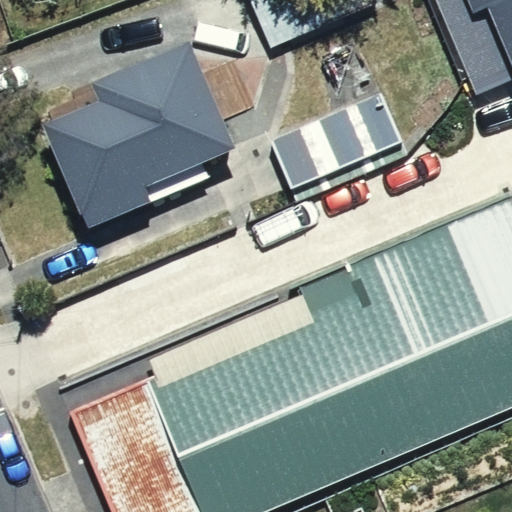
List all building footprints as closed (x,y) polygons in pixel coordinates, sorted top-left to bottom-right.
[(237,0),(259,51),(381,0),(237,0)] [(511,0),(435,0),(481,108),(511,94),(511,0)] [(235,149),(190,42),(94,83),(102,102),(43,127),(88,230),(155,202),(148,186),(235,149)] [(380,93),(270,139),(291,188),(401,142),(380,93)] [(511,196),(300,286),(303,294),(149,361),(155,376),(70,413),(111,511),(268,511),(511,408),(511,196)]
